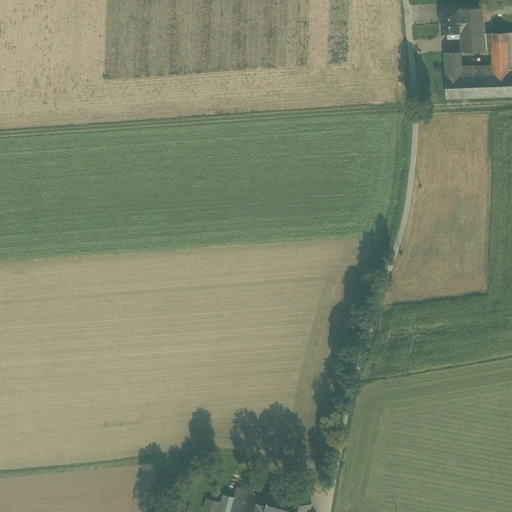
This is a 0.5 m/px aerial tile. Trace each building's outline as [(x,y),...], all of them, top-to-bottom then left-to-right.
[(488,7),(488,14),(511,13),(511,3),(502,4),(502,6),(488,7)] [(461,52),(487,51),(486,33),(484,33),(483,7),(459,8),(460,32),(460,37),(461,51),(461,52)] [(441,9),(442,33),(449,33),(460,32),(459,8),(441,9)] [(511,32),(493,33),(493,51),(494,66),(494,73),(469,74),(470,97),(511,95),(511,32)] [(462,67),(461,52),(461,51),(444,52),(446,98),(463,97),(462,75),(462,67)] [(494,73),(494,66),(462,67),(462,75),(463,97),(470,97),(469,74),(494,73)] [(236,487),(234,497),(229,511),(240,511),(247,490),(236,487)] [(253,492),(247,490),(240,511),(262,511),(263,511),(262,511),(267,492),(267,491),(254,488),(253,492)] [(263,511),(264,511),(294,511),(298,500),(267,492),(262,511),(263,511)] [(229,511),(234,497),(223,495),(220,503),(218,511),(229,511)] [(205,511),(218,511),(220,503),(205,499),(202,511),(205,511)] [(305,511),(308,503),(298,500),(294,511),(305,511)]
